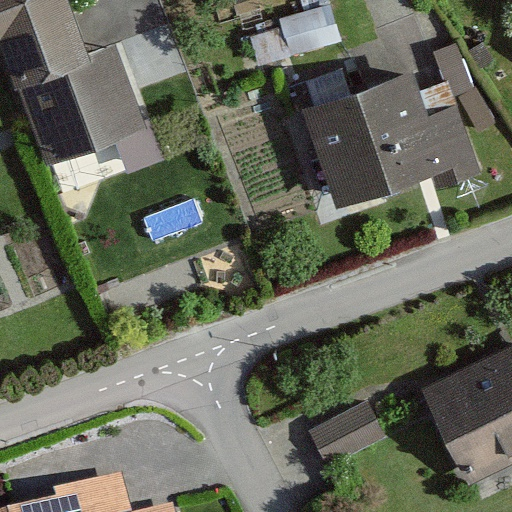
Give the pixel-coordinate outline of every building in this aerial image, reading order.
[(0,0),(0,41),(48,167),(149,129),(116,42),(87,53),(67,0),(0,0)] [(293,51),(344,37),(333,0),(330,0),(283,13),(293,51)] [(443,58),(320,99),(351,194),(474,153),(443,58)] [(511,332),(426,383),(488,488),(511,473),(511,332)] [(370,383),(313,421),(340,461),(397,423),(370,383)] [(130,511),(122,481),(7,511),(180,511),(178,503),(143,511),(130,511)]
